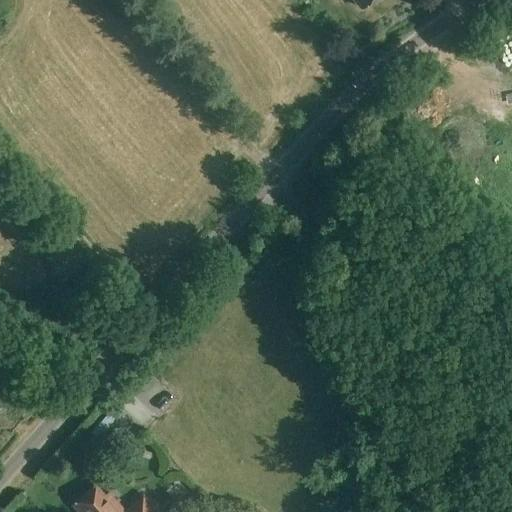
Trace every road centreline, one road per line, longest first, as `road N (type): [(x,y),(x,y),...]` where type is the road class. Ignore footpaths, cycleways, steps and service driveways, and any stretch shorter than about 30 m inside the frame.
road 1 (unclassified): [(0,478),(319,126),(478,0)]
road 2 (track): [(273,180),(300,215),(307,305),(328,354),(461,511)]
road 3 (track): [(116,347),(51,275),(0,249)]
